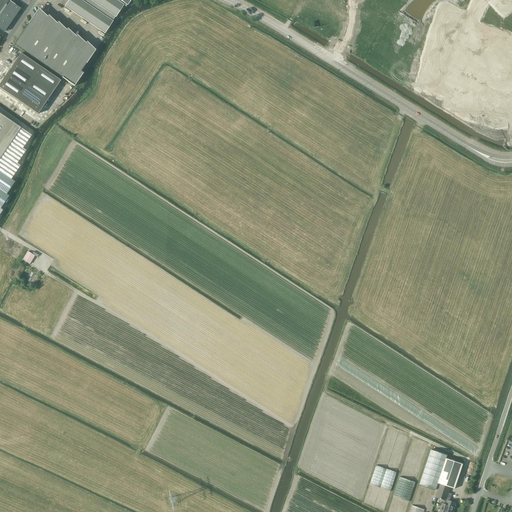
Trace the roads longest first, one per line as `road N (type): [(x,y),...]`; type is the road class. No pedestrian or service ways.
road 1 (track): [(268,511),(295,428),(72,288),(44,269),(48,257),(0,229)]
road 2 (secondary): [(480,152),(224,0)]
road 3 (unclassified): [(472,511),(511,389)]
